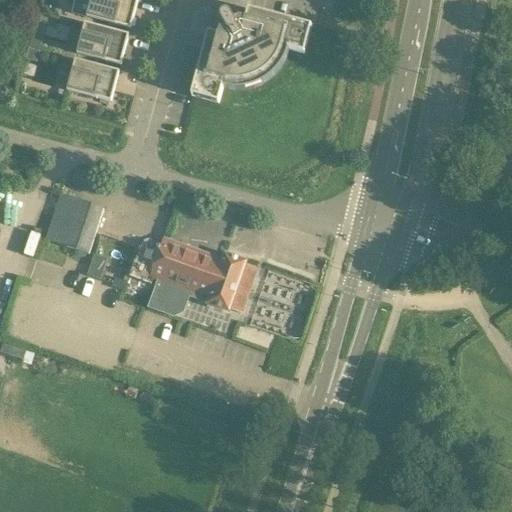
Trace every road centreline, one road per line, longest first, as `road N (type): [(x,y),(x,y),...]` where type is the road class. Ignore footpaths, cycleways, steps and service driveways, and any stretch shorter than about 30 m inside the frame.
road 1 (secondary): [(395,230),(448,0)]
road 2 (unclassified): [(366,222),(139,171)]
road 3 (secondary): [(412,0),(366,222)]
road 4 (secondary): [(326,405),(351,364),(395,230)]
road 5 (secondary): [(366,222),(330,356),(326,405)]
road 6 (residential): [(139,171),(187,0)]
road 7 (unclassified): [(511,174),(471,243),(395,230)]
road 8 (unclassified): [(139,171),(0,134)]
